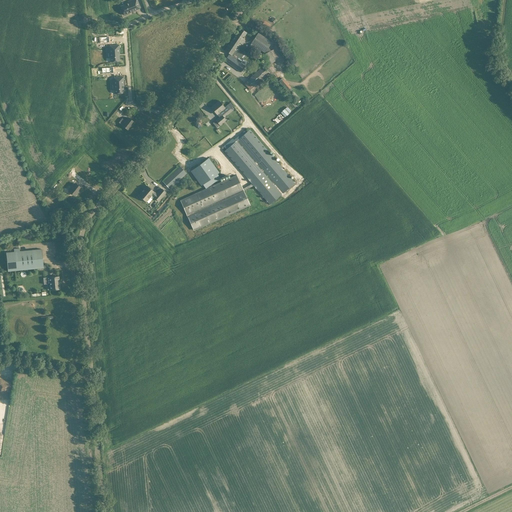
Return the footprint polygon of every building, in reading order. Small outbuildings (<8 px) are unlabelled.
[(137,0),(132,0),(131,0),(133,4),(129,5),(128,3),(120,6),(124,15),(141,8),(137,0)] [(240,28),(229,45),(238,52),(242,46),(246,41),(243,39),(247,33),(244,31),(240,28)] [(258,33),(251,44),(250,46),(250,48),(253,49),(255,49),(256,47),(265,53),(272,42),(258,33)] [(119,55),(120,54),(119,45),(110,45),(111,62),(119,61),(119,55)] [(229,45),(225,51),(229,53),(230,54),(231,55),(230,56),(232,58),(229,63),(241,72),(245,66),(240,63),(236,60),(239,56),(241,58),(242,57),(244,54),(240,51),(239,52),(239,51),(238,52),(229,45)] [(260,56),(266,66),(276,61),(275,59),(278,58),(273,49),(260,56)] [(248,80),(244,83),(250,90),(269,73),(263,67),(263,66),(248,80)] [(123,86),(124,86),(123,77),(114,77),(115,94),(124,93),(123,86)] [(292,89),(282,78),(278,82),(287,93),(292,89)] [(211,108),(214,111),(216,114),(217,114),(219,118),(216,121),(220,125),(226,120),(222,115),(222,116),(219,112),(224,108),(219,101),(211,108)] [(236,107),(232,107),(232,104),(227,104),(228,114),(237,113),(236,107)] [(119,122),(122,125),(128,130),(134,122),(128,117),(125,121),(122,119),(119,122)] [(295,183),(287,174),(249,130),(224,151),(252,183),(243,189),(237,175),(180,200),(194,231),(250,205),(244,191),(254,185),(262,195),(270,204),(295,183)] [(208,158),(190,171),(201,186),(219,173),(218,173),(208,158)] [(80,163),(74,171),(78,174),(81,171),(87,176),(91,172),(80,163)] [(162,181),(170,189),(187,173),(179,166),(162,181)] [(66,189),(71,193),(75,196),(81,188),(75,183),(71,188),(69,185),(66,189)] [(146,202),(146,201),(149,203),(154,197),(158,201),(166,193),(161,189),(156,194),(147,186),(139,196),(140,197),(139,197),(142,200),(143,199),(146,202)] [(14,252),(6,253),(8,271),(43,268),(41,249),(20,251),(19,248),(14,249),(14,252)] [(49,277),(43,278),(44,284),(47,284),(48,290),(50,289),(50,290),(60,289),(59,276),(49,277)]
